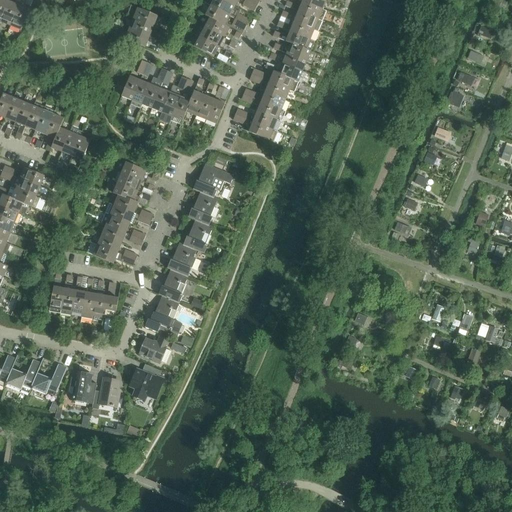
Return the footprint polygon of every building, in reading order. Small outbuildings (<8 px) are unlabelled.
[(0,0),(0,22),(1,23),(9,2),(9,1),(6,0),(0,0)] [(19,6),(11,27),(21,31),(29,11),(24,8),(27,1),(26,1),(26,0),(20,0),(18,6),(19,6)] [(220,0),(214,0),(211,7),(230,17),(235,8),(220,0)] [(297,0),(302,2),(322,10),(323,9),(326,1),(325,0),(297,0)] [(494,0),(492,4),(504,10),(508,2),(503,0),(494,0)] [(245,1),(243,6),(254,12),(257,7),(245,1)] [(9,2),(1,23),(11,27),(19,6),(18,6),(9,2)] [(302,2),(301,5),(295,3),(293,4),(287,2),(285,6),(285,7),(298,12),(322,22),(326,11),(323,9),(322,10),(302,2)] [(230,17),(211,7),(205,16),(210,19),(225,26),(230,17)] [(133,20),(154,28),(154,27),(158,29),(160,24),(169,27),(171,23),(138,9),(133,20)] [(294,22),(314,30),(318,31),(322,22),(298,12),(297,15),(295,14),(292,15),(290,20),(294,22)] [(235,20),(246,26),(250,20),(238,14),(235,20)] [(210,19),(205,28),(224,38),(229,29),(225,26),(210,19)] [(154,28),(133,20),(129,30),(149,38),(154,28)] [(246,26),(235,20),(232,25),(244,31),(246,26)] [(314,30),(294,22),(290,32),(310,40),(314,30)] [(491,45),(497,31),(482,25),(476,38),(491,45)] [(224,38),(205,28),(201,26),(195,36),(200,38),(219,48),(224,38)] [(149,38),(129,30),(125,40),(145,48),(149,38)] [(290,44),(306,50),(311,52),(315,42),(310,40),(290,32),(286,42),(290,44)] [(219,48),(200,38),(194,48),(214,58),(219,48)] [(306,50),(290,44),(289,48),(288,47),(285,48),(283,53),(286,54),(307,62),(311,64),(316,54),(311,52),(306,50)] [(472,50),(468,58),(481,64),(485,56),(472,50)] [(282,64),(303,72),(307,62),(286,54),(285,57),(281,56),(278,62),(282,64)] [(137,73),(143,76),(148,64),(142,61),(137,73)] [(148,64),(143,76),(148,78),(153,66),(148,64)] [(282,64),(278,74),(294,81),(298,83),(303,72),(282,64)] [(157,82),(162,84),(167,72),(162,69),(157,82)] [(252,75),(264,80),(266,75),(254,70),(252,75)] [(167,72),(162,84),(168,86),(173,74),(167,72)] [(269,82),(290,91),(294,81),(278,74),(274,72),(269,82)] [(461,72),(458,80),(471,86),(475,78),(461,72)] [(264,80),(252,75),(250,81),(262,86),(264,80)] [(122,97),(132,101),(140,81),(130,77),(122,97)] [(174,85),(170,93),(162,113),(172,118),(187,80),(182,78),(176,92),(172,90),(174,85)] [(187,80),(172,118),(171,121),(181,125),(186,113),(190,101),(187,100),(189,94),(188,94),(193,82),(187,80)] [(140,81),(132,101),(131,105),(141,109),(142,105),(150,85),(140,81)] [(269,82),(265,92),(286,101),(290,91),(269,82)] [(142,105),(152,109),(160,89),(150,85),(142,105)] [(214,100),(206,121),(217,125),(226,103),(219,100),(222,95),(224,89),(220,88),(220,87),(214,100)] [(186,113),(196,117),(204,96),(201,95),(201,94),(201,90),(196,88),(194,92),(190,101),(186,113)] [(170,93),(160,89),(152,109),(162,113),(170,93)] [(450,102),(459,106),(465,93),(456,89),(450,102)] [(246,90),(244,95),(256,100),(258,95),(246,90)] [(256,100),(281,111),(286,101),(265,92),(260,90),(258,95),(256,100)] [(0,102),(0,116),(6,119),(14,99),(3,95),(0,102)] [(286,113),(281,111),(256,100),(244,95),(241,101),(254,106),(254,104),(257,106),(255,112),(257,113),(282,123),(286,113)] [(204,96),(196,117),(206,121),(214,100),(204,96)] [(6,119),(15,123),(24,103),(14,99),(6,119)] [(18,133),(22,135),(26,127),(34,107),(24,103),(15,123),(14,126),(20,128),(18,133)] [(26,127),(35,131),(36,131),(45,107),(35,103),(34,107),(26,127)] [(55,111),(45,107),(36,131),(35,131),(34,135),(37,136),(39,135),(40,133),(46,135),(54,115),(55,111)] [(282,123),(257,113),(256,116),(252,114),(250,115),(238,110),(236,115),(273,130),(278,132),(282,123)] [(54,115),(46,135),(55,139),(56,140),(60,129),(64,120),(54,115)] [(273,130),(236,115),(233,121),(245,126),(246,126),(249,127),(247,132),(269,141),(273,130)] [(449,142),(453,133),(439,127),(435,136),(449,142)] [(62,153),(72,157),(80,137),(82,132),(72,128),(70,133),(62,153)] [(51,149),(52,149),(62,153),(70,133),(60,129),(56,140),(55,139),(52,147),(51,149)] [(80,137),(72,157),(82,161),(91,141),(80,137)] [(511,144),(506,143),(502,159),(511,161),(511,158),(511,144)] [(435,165),(438,156),(428,152),(424,162),(435,165)] [(218,158),(215,163),(225,167),(228,161),(219,158),(218,157),(218,158)] [(122,174),(142,182),(146,171),(126,163),(122,174)] [(200,193),(214,198),(221,181),(230,184),(234,176),(205,165),(198,182),(197,182),(193,190),(200,193)] [(14,177),(40,188),(45,177),(25,169),(23,172),(18,170),(17,171),(5,166),(2,172),(14,177)] [(2,172),(0,177),(12,182),(14,177),(2,172)] [(117,183),(137,192),(142,182),(122,174),(119,172),(115,182),(117,183)] [(426,187),(429,177),(418,175),(416,184),(426,187)] [(10,187),(16,189),(36,198),(39,192),(44,194),(45,193),(46,194),(48,191),(40,188),(14,177),(12,182),(10,187)] [(113,194),(117,196),(118,196),(133,202),(133,201),(137,192),(117,183),(113,194)] [(3,195),(7,197),(9,191),(0,187),(0,194),(3,196),(3,195)] [(14,194),(9,191),(7,197),(12,199),(12,200),(23,204),(29,206),(38,210),(43,200),(36,198),(16,189),(14,194)] [(196,221),(209,226),(212,218),(211,217),(218,199),(214,198),(200,193),(193,210),(192,209),(188,218),(196,221)] [(0,202),(0,206),(19,214),(25,216),(29,206),(23,204),(12,200),(12,199),(7,197),(3,195),(3,196),(0,202)] [(118,196),(117,196),(114,205),(134,214),(134,213),(138,203),(133,201),(133,202),(118,196)] [(415,211),(419,203),(409,198),(405,206),(415,211)] [(106,214),(130,224),(133,225),(135,218),(138,219),(137,222),(150,227),(152,221),(140,216),(134,213),(134,214),(114,205),(113,206),(110,204),(106,214)] [(0,218),(15,224),(19,214),(0,206),(0,218)] [(140,216),(152,221),(154,215),(142,210),(140,216)] [(476,224),(486,227),(490,215),(480,211),(476,224)] [(106,225),(126,234),(130,224),(106,214),(102,224),(106,225)] [(15,224),(0,218),(0,229),(11,234),(15,235),(16,224),(15,224)] [(187,237),(184,245),(197,251),(204,254),(207,246),(206,245),(213,227),(209,226),(196,221),(189,238),(187,237)] [(392,238),(405,244),(412,227),(399,222),(392,238)] [(106,225),(102,236),(122,244),(126,234),(106,225)] [(0,241),(7,244),(11,234),(0,229),(0,241)] [(132,236),(144,241),(146,236),(134,231),(132,236)] [(98,245),(118,254),(122,244),(102,236),(98,245)] [(144,241),(132,236),(129,242),(141,247),(144,241)] [(477,255),(481,241),(470,238),(466,252),(477,255)] [(0,252),(6,255),(11,245),(7,244),(0,241),(0,252)] [(167,269),(171,270),(188,278),(192,269),(190,268),(197,251),(184,245),(180,244),(174,257),(172,261),(171,260),(167,269)] [(135,261),(123,256),(118,254),(98,245),(93,256),(113,265),(115,260),(121,263),(121,262),(133,267),(135,261)] [(497,246),(495,261),(503,262),(505,247),(497,246)] [(123,256),(135,261),(138,256),(125,251),(123,256)] [(162,297),(179,304),(183,295),(181,294),(188,278),(171,270),(164,287),(162,286),(159,295),(162,297)] [(50,309),(61,311),(65,290),(60,289),(61,281),(60,280),(61,275),(57,274),(57,273),(56,273),(54,288),(50,309)] [(93,317),(104,319),(108,298),(103,297),(104,291),(103,291),(104,282),(99,281),(100,281),(99,281),(97,296),(93,317)] [(61,311),(72,313),(76,292),(71,291),(72,286),(66,284),(65,290),(61,311)] [(72,313),(83,315),(86,294),(76,292),(72,313)] [(97,296),(86,294),(83,315),(93,317),(97,296)] [(179,304),(162,297),(155,314),(154,313),(151,321),(148,320),(145,328),(158,333),(159,330),(177,337),(182,327),(174,324),(174,322),(168,319),(172,310),(176,312),(179,304)] [(108,298),(104,319),(115,320),(118,300),(108,298)] [(194,298),(192,305),(202,308),(205,301),(194,298)] [(429,322),(448,331),(455,316),(436,307),(429,322)] [(357,322),(369,327),(373,318),(361,313),(357,322)] [(460,329),(469,331),(474,317),(465,314),(460,329)] [(482,325),(479,333),(486,335),(489,327),(482,325)] [(495,344),(500,329),(491,326),(486,341),(495,344)] [(152,361),(160,364),(170,340),(160,336),(157,343),(145,338),(139,354),(153,360),(152,361)] [(180,343),(192,347),(195,340),(183,336),(180,343)] [(437,336),(434,346),(442,349),(445,338),(437,336)] [(478,364),(482,351),(473,348),(468,361),(478,364)] [(498,356),(485,351),(480,364),(492,369),(498,356)] [(0,386),(5,388),(6,385),(13,369),(17,360),(8,356),(3,367),(0,365),(0,386)] [(338,365),(352,370),(354,361),(341,357),(338,365)] [(13,369),(6,385),(21,391),(22,388),(24,389),(24,390),(30,393),(31,389),(38,373),(42,364),(33,360),(29,371),(25,370),(23,374),(13,369)] [(38,373),(31,389),(46,395),(48,392),(50,393),(49,395),(55,397),(55,395),(56,396),(67,368),(59,365),(54,376),(50,374),(49,378),(38,373)] [(133,397),(144,402),(147,396),(155,399),(163,380),(162,379),(162,378),(159,377),(162,372),(145,365),(142,372),(137,370),(134,378),(136,378),(132,388),(136,389),(133,397)] [(406,376),(414,379),(418,370),(410,367),(406,376)] [(72,378),(69,395),(71,396),(69,403),(87,406),(87,404),(93,405),(97,384),(91,383),(92,376),(78,373),(77,379),(72,378)] [(433,377),(430,387),(438,389),(441,379),(433,377)] [(93,405),(92,409),(99,410),(100,404),(111,406),(114,407),(114,406),(118,407),(121,391),(119,390),(120,383),(104,380),(102,393),(96,392),(97,384),(93,405)] [(456,386),(451,399),(460,402),(465,389),(456,386)] [(478,396),(475,407),(484,410),(488,400),(478,396)] [(502,406),(496,422),(504,425),(510,409),(502,406)] [(96,424),(99,424),(101,412),(94,410),(93,419),(97,420),(96,424)]
